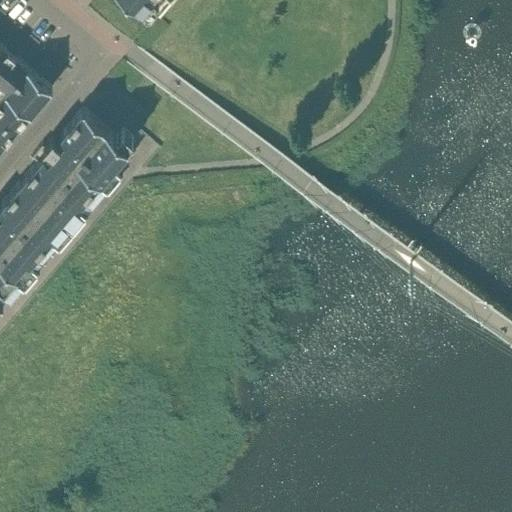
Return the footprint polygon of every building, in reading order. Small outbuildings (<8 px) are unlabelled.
[(138,0),(160,18),(174,0),(138,0)] [(0,48),(0,84),(22,59),(4,44),(0,48)] [(22,59),(0,84),(0,95),(25,117),(52,86),(22,59)] [(0,95),(0,120),(13,132),(25,117),(0,95)] [(39,158),(17,184),(69,228),(136,150),(128,143),(134,136),(123,126),(117,133),(84,105),(57,137),(54,135),(54,134),(53,133),(44,143),(43,141),(33,153),(39,158)] [(0,120),(0,146),(13,132),(0,120)] [(69,228),(17,184),(0,203),(0,284),(12,295),(69,228)]
